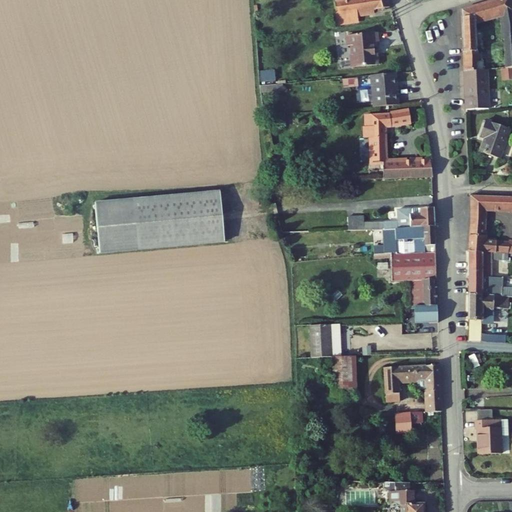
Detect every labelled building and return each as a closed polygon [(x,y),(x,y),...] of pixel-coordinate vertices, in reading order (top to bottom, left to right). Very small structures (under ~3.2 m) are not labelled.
[(337,5),(339,16),(378,12),(379,13),(386,12),(392,12),(388,0),(375,0),(375,2),(337,5)] [(464,13),(467,74),(490,73),(508,71),(511,71),(511,52),(506,53),(506,61),(480,64),(478,26),(501,22),(505,33),(505,43),(511,42),(511,8),(510,0),(464,13)] [(378,12),(359,14),(361,20),(387,16),(386,12),(379,13),(378,12)] [(359,14),(339,16),(341,27),(362,24),(361,20),(359,14)] [(377,37),(351,41),(352,51),(356,51),(357,60),(356,60),(357,72),(379,69),(377,58),(375,58),(374,51),(379,50),(377,37)] [(490,73),(467,74),(468,110),(493,109),(490,73)] [(352,78),(353,89),(367,88),(366,77),(352,78)] [(392,77),(369,79),(371,111),(395,108),(392,77)] [(382,170),(383,180),(432,180),(430,164),(387,163),(383,132),(408,127),(407,115),(370,119),(372,138),(362,139),(362,142),(372,141),(374,171),(382,170)] [(362,130),(362,139),(372,138),(370,119),(364,119),(364,130),(362,130)] [(482,155),(501,163),(511,131),(488,122),(482,138),(488,140),(482,155)] [(310,185),(308,161),(274,164),(276,188),(291,186),(310,185)] [(292,198),(291,186),(276,188),(275,188),(276,199),(292,198)] [(222,190),(95,203),(98,231),(225,217),(222,190)] [(511,200),(473,198),(474,213),(488,214),(511,215),(511,200)] [(385,231),(398,230),(436,229),(435,211),(420,212),(419,216),(411,216),(411,212),(397,212),(398,224),(384,225),(384,231),(385,231)] [(474,213),(474,222),(488,222),(488,214),(474,213)] [(227,242),(225,217),(98,231),(100,254),(227,242)] [(380,231),(380,225),(360,227),(359,220),(343,222),(343,233),(380,231)] [(474,222),(473,254),(511,257),(511,246),(493,246),(494,225),(488,225),(488,222),(474,222)] [(438,253),(438,250),(436,229),(398,230),(385,231),(387,248),(376,249),(377,257),(394,255),(438,253)] [(440,309),(438,253),(394,255),(394,260),(396,285),(415,285),(416,310),(440,309)] [(473,254),(472,282),(484,282),(485,277),(494,278),(495,264),(511,264),(511,257),(473,254)] [(472,299),(484,299),(509,300),(511,299),(511,292),(503,292),(504,278),(494,278),(485,277),(484,282),(472,282),(472,299)] [(472,299),(472,342),(486,343),(486,324),(499,324),(499,312),(509,312),(509,300),(484,299),(472,299)] [(342,330),(331,331),(333,362),(343,361),(342,330)] [(312,332),(313,362),(332,362),(333,362),(331,331),(312,332)] [(333,362),(332,362),(333,387),(360,386),(359,361),(343,361),(333,362)] [(386,370),(387,396),(401,396),(401,384),(428,383),(429,404),(443,403),(442,368),(386,370)] [(387,396),(387,404),(401,404),(401,396),(387,396)] [(443,403),(429,404),(430,415),(444,415),(443,403)] [(402,416),(402,427),(412,427),(412,424),(420,424),(420,416),(402,416)] [(504,420),(479,421),(479,429),(482,429),(482,454),(505,453),(504,420)] [(426,511),(426,510),(417,510),(416,486),(391,486),(392,503),(409,503),(409,511),(426,511)] [(402,511),(409,511),(409,503),(392,503),(392,507),(395,507),(402,510),(402,511)]
